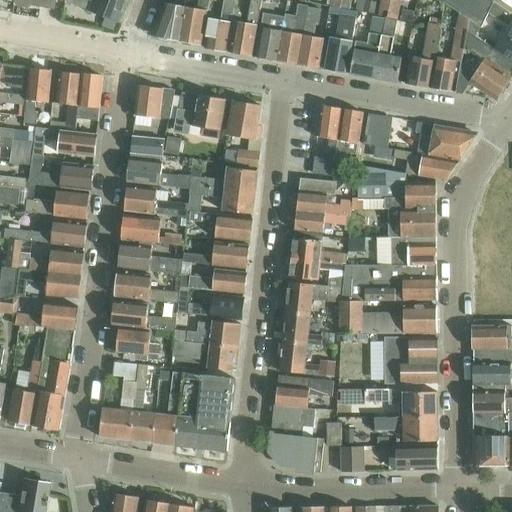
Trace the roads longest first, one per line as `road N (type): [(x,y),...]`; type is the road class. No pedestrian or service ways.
road 1 (residential): [(78,457),(107,157),(129,50)]
road 2 (residential): [(285,87),(234,493)]
road 3 (residential): [(462,496),(449,204),(507,119)]
road 4 (residential): [(462,496),(234,493)]
road 5 (residential): [(507,119),(285,87)]
road 6 (residential): [(285,87),(129,50)]
road 7 (residential): [(234,493),(78,457)]
road 8 (residential): [(129,50),(0,30)]
